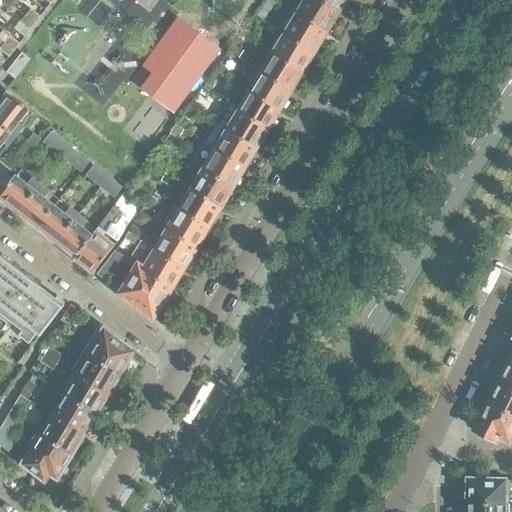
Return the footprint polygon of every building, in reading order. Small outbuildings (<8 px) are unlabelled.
[(264,20),(276,0),(270,0),(259,16),(264,20)] [(337,9),(322,0),(298,0),(292,9),(325,29),(337,9)] [(342,0),(322,0),(337,9),(342,0)] [(43,15),(34,8),(28,16),(37,23),(43,15)] [(325,29),(292,9),(280,30),(283,32),(313,50),(325,29)] [(37,23),(28,16),(21,24),(30,31),(37,23)] [(244,33),(252,38),(257,30),(249,24),(244,33)] [(188,26),(142,89),(174,112),(220,49),(192,29),(188,26)] [(313,50),(283,32),(272,50),(302,68),(313,50)] [(19,39),(13,35),(7,43),(16,50),(22,42),(19,39)] [(16,50),(7,43),(1,51),(10,58),(16,50)] [(237,48),(234,54),(241,58),(245,52),(237,48)] [(302,68),(272,50),(261,70),(290,88),(302,68)] [(16,79),(31,59),(22,53),(7,72),(16,79)] [(256,77),(249,89),(279,107),(290,88),(261,70),(254,66),(249,73),(256,77)] [(208,82),(204,88),(210,92),(214,86),(208,82)] [(279,107),(249,89),(243,86),(232,105),(267,126),(279,107)] [(8,92),(0,102),(0,122),(16,134),(33,112),(8,92)] [(267,126),(232,105),(227,102),(216,122),(226,127),(256,145),(267,126)] [(184,117),(179,124),(186,128),(189,125),(188,120),(184,117)] [(16,134),(0,122),(0,148),(5,143),(8,145),(16,134)] [(177,126),(171,134),(179,140),(185,131),(177,126)] [(226,127),(215,146),(244,165),(256,145),(226,127)] [(26,159),(41,138),(34,132),(18,153),(26,159)] [(51,132),(43,142),(62,157),(70,146),(51,132)] [(244,165),(215,146),(204,140),(193,159),(199,162),(233,184),(244,165)] [(90,161),(70,146),(62,157),(82,172),(90,161)] [(0,159),(0,198),(1,199),(19,173),(0,159)] [(233,184),(199,162),(187,183),(221,204),(233,184)] [(101,187),(109,176),(94,165),(86,175),(101,187)] [(19,173),(1,199),(20,214),(42,183),(33,176),(32,178),(21,170),(19,173)] [(177,177),(167,172),(162,181),(172,187),(177,177)] [(109,176),(101,187),(115,198),(123,187),(109,176)] [(51,190),(42,183),(20,214),(39,228),(60,200),(50,192),(51,190)] [(221,204),(187,183),(174,204),(209,224),(221,204)] [(155,190),(150,200),(160,206),(165,196),(155,190)] [(97,228),(76,257),(95,272),(117,240),(138,208),(122,196),(97,228)] [(60,200),(39,228),(58,243),(80,212),(71,205),(70,207),(60,200)] [(174,204),(162,224),(196,245),(209,224),(174,204)] [(80,212),(58,243),(76,257),(97,228),(88,221),(89,219),(80,212)] [(140,214),(136,221),(145,226),(149,219),(140,214)] [(162,224),(150,244),(184,265),(196,245),(162,224)] [(138,236),(129,231),(124,239),(133,244),(138,236)] [(184,265),(150,244),(140,261),(141,261),(139,265),(172,285),(184,265)] [(114,250),(97,274),(106,280),(123,256),(114,250)] [(0,406),(29,369),(21,362),(65,305),(0,254),(0,406)] [(172,285),(139,265),(135,271),(130,268),(118,289),(154,316),(172,285)] [(73,317),(78,309),(71,304),(65,313),(73,317)] [(85,351),(120,373),(133,351),(100,326),(85,351)] [(45,355),(58,363),(63,354),(50,346),(45,355)] [(120,373),(85,351),(72,371),(108,393),(120,373)] [(58,363),(45,355),(41,361),(54,370),(58,363)] [(511,364),(507,362),(497,383),(511,389),(511,364)] [(72,371),(60,391),(96,413),(108,393),(72,371)] [(22,395),(30,400),(37,387),(30,382),(22,395)] [(511,389),(497,383),(487,403),(511,415),(511,389)] [(96,413),(60,391),(48,411),(84,433),(96,413)] [(17,419),(23,408),(26,409),(31,401),(30,400),(22,395),(21,394),(9,414),(17,419)] [(511,437),(511,415),(487,403),(474,428),(476,428),(477,431),(481,433),(484,432),(498,440),(499,438),(500,439),(501,436),(509,440),(511,440),(511,437)] [(48,411),(36,431),(72,453),(84,433),(48,411)] [(17,419),(9,414),(0,428),(0,444),(11,452),(16,443),(9,438),(19,420),(17,419)] [(72,453),(36,431),(19,460),(45,479),(49,472),(58,477),(72,453)] [(467,483),(466,502),(509,503),(510,480),(471,479),(467,483)] [(466,502),(465,511),(509,511),(509,503),(466,502)]
